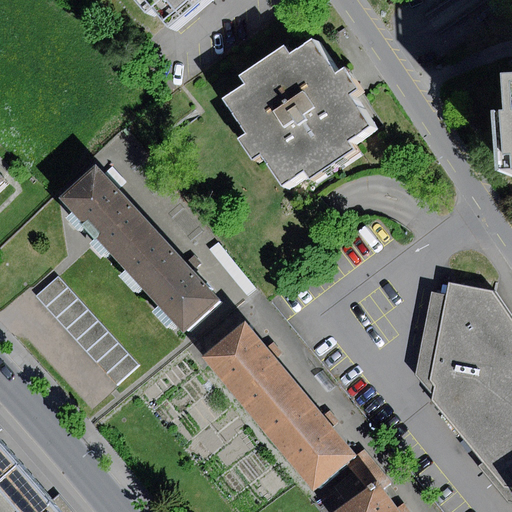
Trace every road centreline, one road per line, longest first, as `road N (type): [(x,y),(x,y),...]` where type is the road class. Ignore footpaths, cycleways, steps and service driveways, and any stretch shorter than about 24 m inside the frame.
road 1 (residential): [(347,0),(511,240)]
road 2 (residential): [(0,379),(113,511)]
